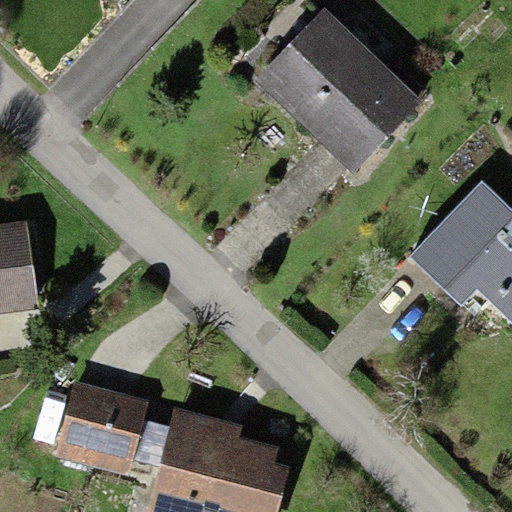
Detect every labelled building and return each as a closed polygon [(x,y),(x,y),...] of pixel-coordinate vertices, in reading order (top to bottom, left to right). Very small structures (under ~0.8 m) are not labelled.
[(310,35),(255,98),(348,179),(403,116),(310,35)] [(511,235),(472,201),(407,274),(458,320),(473,303),(511,337),(511,235)] [(24,242),(0,243),(0,322),(32,319),(24,242)] [(137,418),(70,399),(52,462),(120,481),(137,418)] [(230,442),(167,427),(145,511),(264,511),(275,470),(226,458),(230,442)]
